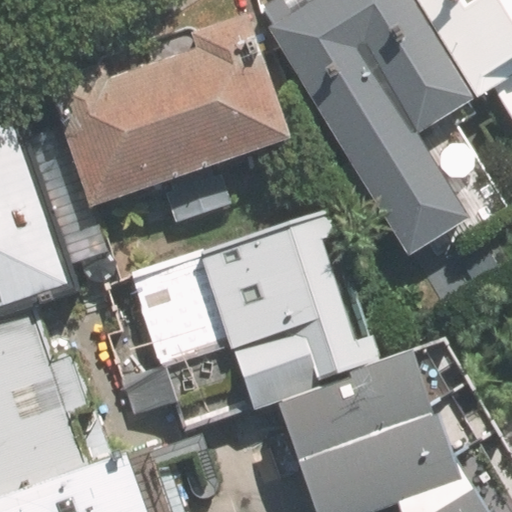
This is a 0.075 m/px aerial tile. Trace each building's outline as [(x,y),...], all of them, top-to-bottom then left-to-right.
[(473,97),(413,0),(279,0),(267,8),(275,21),(268,26),(356,169),(361,165),(380,196),(443,158),(432,140),(476,112),(468,100),(473,97)] [(511,0),(418,0),(473,89),(488,80),(511,118),(511,0)] [(98,206),(296,138),(253,16),(55,84),(98,206)] [(0,322),(46,307),(87,293),(30,106),(0,123),(0,322)] [(173,420),(378,355),(330,202),(124,267),(173,420)] [(0,500),(101,467),(46,307),(0,322),(0,500)] [(511,511),(511,456),(446,340),(268,409),(306,511),(359,511),(392,501),(395,511),(511,511)] [(101,467),(0,500),(0,511),(157,511),(139,454),(101,467)]
